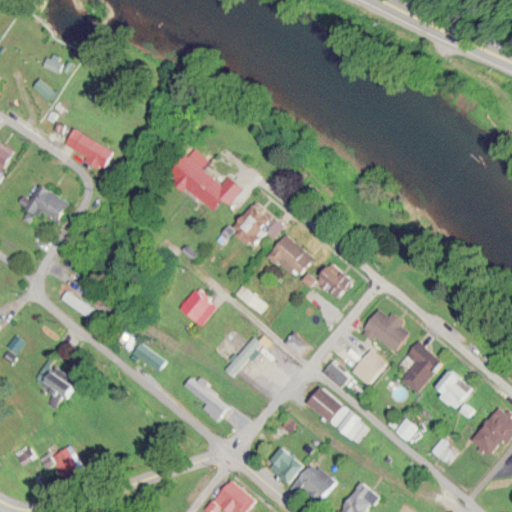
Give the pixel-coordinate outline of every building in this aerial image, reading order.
[(66,62),(53,54),(49,62),(62,69),(66,62)] [(81,124),(70,141),(108,166),(119,149),(81,124)] [(221,212),(248,184),(237,172),(228,182),(197,152),(179,171),(221,212)] [(64,218),(76,200),(44,179),(29,203),(44,213),(47,207),(64,218)] [(290,223),(262,197),(238,224),(260,244),(273,230),(278,235),(290,223)] [(318,255),(292,231),(273,251),(299,275),(318,255)] [(309,278),(349,294),(358,272),(331,261),(326,275),(313,269),(309,278)] [(203,285),(185,303),(204,322),(221,304),(203,285)] [(97,306),(67,286),(62,294),(92,314),(97,306)] [(407,327),(392,314),(377,330),(391,343),(407,327)] [(305,354),(315,343),(299,329),(289,340),(305,354)] [(406,377),(422,390),(447,358),(422,338),(410,353),(419,360),(406,377)] [(136,350),(161,370),(169,359),(145,339),(136,350)] [(328,369),(344,384),(353,375),(337,360),(328,369)] [(464,379),(467,375),(457,365),(438,385),(460,407),(476,391),(464,379)] [(78,371),(44,374),(45,389),(51,388),(52,404),(62,403),(61,393),(79,392),(78,371)] [(190,383),(226,412),(233,404),(197,374),(190,383)] [(313,402),(361,440),(375,423),(327,384),(313,402)] [(477,434),(495,452),(511,435),(511,409),(507,404),(477,434)] [(89,473),(75,443),(54,454),(69,483),(89,473)] [(308,463),(287,444),(271,462),(291,481),(308,463)] [(295,486),(321,506),(342,478),(316,459),(295,486)] [(245,511),(260,498),(238,476),(218,495),(235,511),(245,511)] [(351,511),(365,511),(383,494),(368,479),(343,503),(351,511)]
